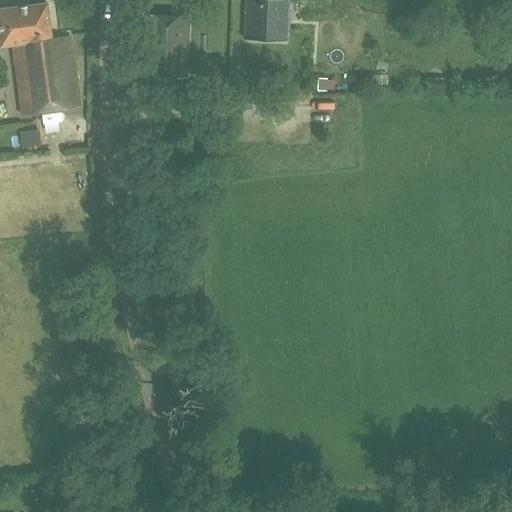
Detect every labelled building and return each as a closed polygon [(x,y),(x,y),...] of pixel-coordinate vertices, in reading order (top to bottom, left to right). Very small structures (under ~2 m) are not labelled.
[(287,0),(246,0),(245,40),(286,42),(287,0)] [(12,45),(21,114),(80,105),(70,37),(52,39),(47,3),(0,9),(0,37),(1,47),(12,45)] [(143,77),(188,78),(189,44),(190,16),(143,15),(143,77)] [(370,87),(387,87),(387,76),(370,75),(370,87)] [(445,79),(414,79),(414,88),(445,87),(445,79)] [(39,130),(20,133),(22,147),(41,144),(39,130)] [(3,165),(31,163),(30,150),(2,151),(3,165)]
